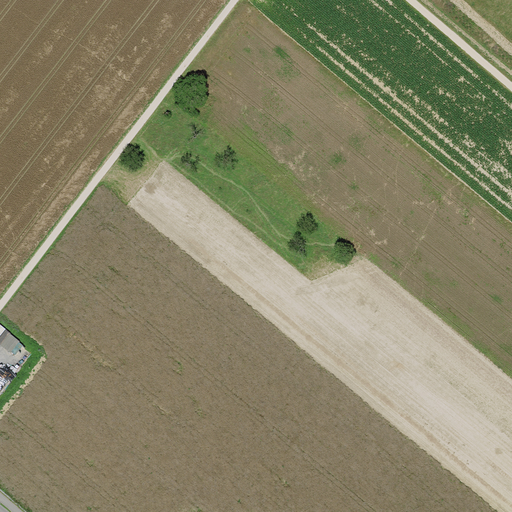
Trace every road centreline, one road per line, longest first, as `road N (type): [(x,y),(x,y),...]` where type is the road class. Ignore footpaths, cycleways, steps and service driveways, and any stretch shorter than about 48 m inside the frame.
road 1 (track): [(0,305),(236,0)]
road 2 (track): [(511,88),(409,0)]
